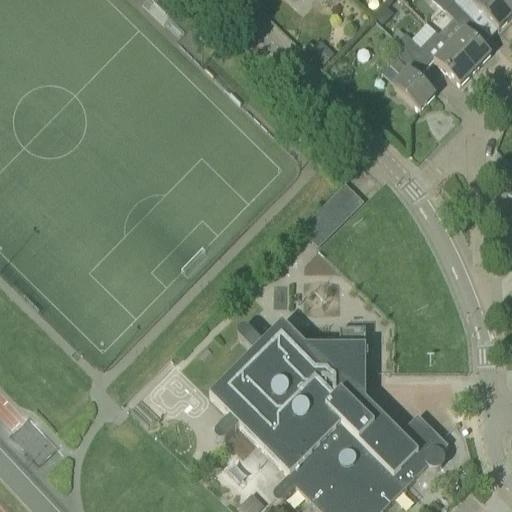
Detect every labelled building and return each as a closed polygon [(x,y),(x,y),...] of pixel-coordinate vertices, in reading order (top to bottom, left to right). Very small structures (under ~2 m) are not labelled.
[(448,0),(435,0),(435,1),(447,13),(446,13),(454,21),(466,32),(473,24),(448,0)] [(448,0),(473,24),(482,15),(499,33),(511,19),(511,14),(496,0),(459,0),(454,5),(449,0),(448,0)] [(511,0),(496,0),(511,14),(511,0)] [(439,37),(438,37),(476,74),(492,57),(466,32),(454,21),(439,37)] [(398,47),(406,54),(425,73),(434,64),(461,90),(476,74),(438,37),(424,52),(416,45),(414,46),(406,38),(398,47)] [(425,73),(406,54),(398,62),(390,71),(400,81),(393,88),(420,114),(436,98),(419,81),(425,73)] [(302,229),(319,248),(366,207),(349,188),(302,229)] [(281,504),(285,503),(296,491),(316,511),(386,511),(429,470),(434,473),(439,472),(443,468),(444,462),(442,457),(449,450),(418,420),(400,438),(366,404),(366,375),(367,333),(340,333),(340,351),(307,351),(283,328),(263,348),(250,334),(246,332),(242,332),(239,335),(239,339),(240,343),(254,356),(210,400),(231,421),(217,435),(215,439),(217,444),(222,446),(226,444),(240,430),(290,480),(277,492),(274,496),(274,500),(277,503),(281,504)]
